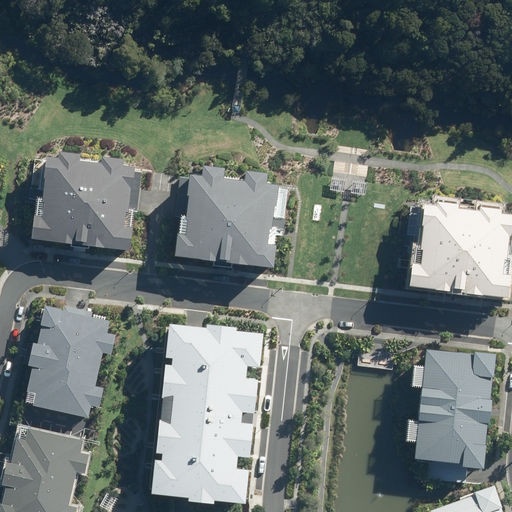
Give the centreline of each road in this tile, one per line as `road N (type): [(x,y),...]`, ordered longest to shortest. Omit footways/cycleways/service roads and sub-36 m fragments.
road 1 (residential): [(293,305),(41,272),(12,288),(0,337)]
road 2 (residential): [(511,329),(293,305)]
road 3 (residential): [(293,305),(272,511)]
